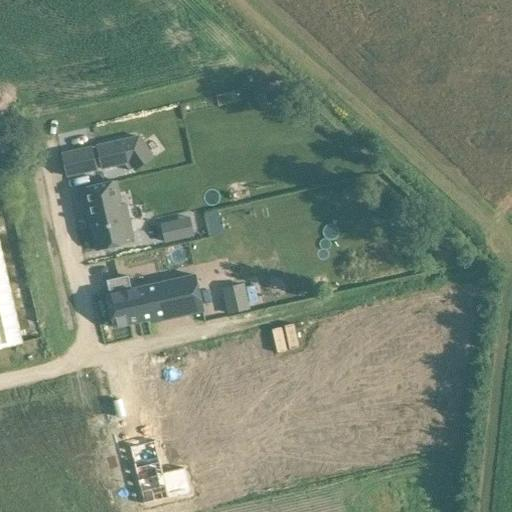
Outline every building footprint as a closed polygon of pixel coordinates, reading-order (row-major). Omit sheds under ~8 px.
[(154,158),(139,137),(62,154),(67,176),(124,163),(130,171),(134,169),(135,171),(154,158)] [(116,181),(82,188),(89,219),(90,219),(97,250),(130,243),(129,239),(133,238),(126,204),(121,205),(116,181)] [(214,251),(225,249),(217,211),(206,213),(214,251)] [(189,217),(160,224),(165,243),(194,236),(189,217)] [(0,240),(0,348),(23,343),(0,240)] [(128,276),(107,281),(110,294),(106,295),(113,327),(150,319),(151,322),(204,310),(196,275),(131,290),(128,276)] [(242,284),(223,289),(230,315),(244,311),(249,310),(242,284)] [(211,383),(186,387),(193,427),(217,423),(217,426),(264,418),(256,373),(210,381),(211,383)] [(190,493),(184,468),(163,473),(155,440),(130,446),(144,504),(190,493)]
